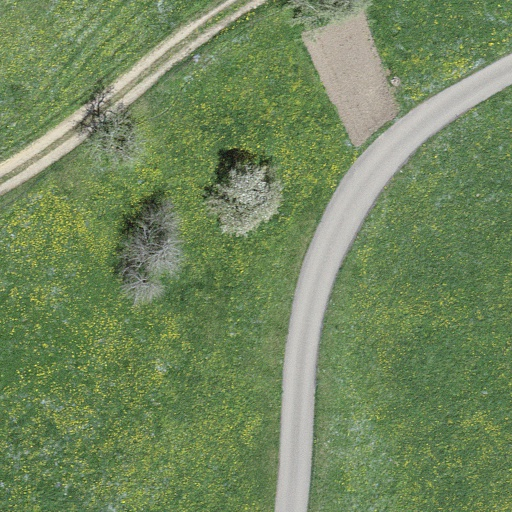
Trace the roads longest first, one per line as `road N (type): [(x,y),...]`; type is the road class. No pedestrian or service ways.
road 1 (unclassified): [(291,511),(307,314),(348,206),(395,144),(511,68)]
road 2 (track): [(247,0),(183,38),(56,155),(0,183)]
